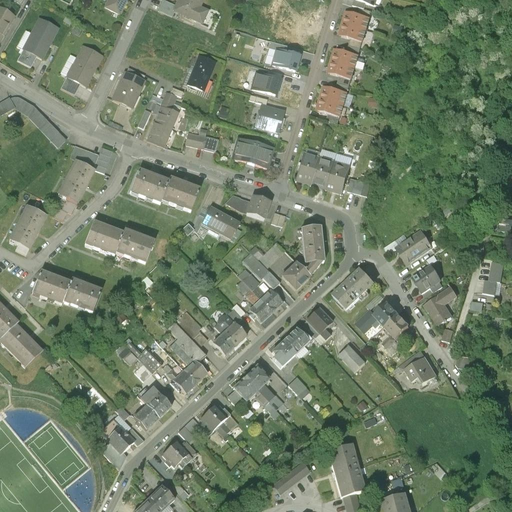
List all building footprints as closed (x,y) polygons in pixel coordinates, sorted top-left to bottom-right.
[(127,0),(109,0),(104,9),(119,17),(127,0)] [(202,0),(179,0),(175,8),(173,13),(174,13),(201,26),(207,14),(198,10),(202,0)] [(365,5),(354,1),(352,7),(364,11),(365,5)] [(175,8),(163,2),(158,14),(171,19),(174,13),(173,13),(175,8)] [(0,41),(14,19),(0,10),(0,41)] [(371,13),(359,10),(357,17),(369,20),(371,13)] [(357,17),(348,14),(347,19),(344,19),(342,25),(365,32),(369,20),(357,17)] [(38,20),(21,52),(35,59),(41,63),(58,31),(38,20)] [(365,32),(342,25),(340,32),(343,33),(341,38),(350,41),(362,44),(365,32)] [(362,44),(350,41),(348,47),(360,51),(362,44)] [(276,51),(285,54),(287,47),(269,42),(267,49),(276,51)] [(360,51),(348,47),(346,54),(358,57),(360,51)] [(83,50),(74,67),(72,66),(66,79),(79,86),(85,89),(85,88),(84,87),(90,76),(89,75),(91,71),(93,72),(101,58),(82,48),(82,49),(83,50)] [(285,54),(276,51),(272,66),(294,73),(299,58),(285,54)] [(346,54),(337,51),(335,57),(333,56),(331,63),(354,69),(361,72),(364,63),(363,61),(357,59),(358,57),(346,54)] [(35,59),(21,52),(15,63),(29,70),(35,59)] [(198,59),(187,87),(203,93),(203,92),(201,91),(205,82),(207,83),(214,65),(198,59)] [(354,69),(331,63),(329,69),(331,70),(330,75),(339,78),(350,81),(354,69)] [(268,72),(267,78),(279,81),(280,81),(282,75),(268,72)] [(267,78),(256,74),(252,90),(275,97),(279,81),(267,78)] [(143,84),(124,75),(112,101),(131,110),(143,84)] [(350,81),(339,78),(337,85),(348,88),(350,81)] [(79,86),(66,79),(60,90),(73,97),(79,86)] [(348,88),(337,85),(335,91),(346,95),(348,88)] [(335,91),(326,89),(324,94),(322,93),(320,100),(343,107),(346,95),(335,91)] [(183,95),(172,90),(169,96),(180,100),(183,95)] [(175,99),(166,95),(163,102),(172,106),(175,99)] [(150,103),(161,107),(163,102),(152,98),(150,103)] [(65,143),(33,109),(17,99),(11,99),(8,101),(13,109),(28,119),(57,150),(65,143)] [(7,100),(0,105),(0,117),(13,109),(8,101),(7,100)] [(343,107),(320,100),(318,107),(320,107),(319,113),(328,115),(339,119),(343,107)] [(172,106),(163,102),(160,109),(170,113),(172,108),(171,107),(172,106)] [(283,114),(261,108),(256,125),(257,129),(277,134),(283,114)] [(170,113),(160,109),(146,143),(163,150),(177,116),(170,113)] [(150,115),(144,113),(137,129),(143,132),(150,115)] [(339,119),(328,115),(326,122),(337,125),(339,119)] [(205,140),(187,135),(185,146),(202,151),(205,140)] [(218,142),(205,138),(205,140),(202,151),(214,154),(218,142)] [(272,151),(238,141),(232,160),(266,170),(272,151)] [(80,151),(74,149),(69,160),(75,163),(76,163),(80,151)] [(112,154),(101,150),(98,158),(92,172),(104,176),(112,154)] [(86,154),(80,151),(76,163),(81,166),(86,154)] [(86,154),(81,166),(86,169),(91,156),(86,154)] [(319,160),(303,155),(295,182),(296,183),(296,181),(302,182),(302,181),(306,182),(306,183),(311,184),(310,187),(319,160)] [(96,158),(91,156),(86,169),(92,172),(98,158),(96,157),(96,158)] [(334,164),(319,160),(310,187),(311,187),(312,185),(317,187),(317,186),(321,187),(326,189),(325,191),(326,192),(334,164)] [(76,163),(75,163),(57,196),(75,206),(93,172),(92,172),(86,169),(81,166),(76,163)] [(349,169),(334,164),(326,192),(327,190),(332,191),(332,190),(336,191),(336,192),(341,193),(340,196),(341,196),(349,169)] [(149,177),(138,173),(130,194),(160,206),(161,202),(168,185),(153,179),(154,178),(149,177)] [(358,182),(350,180),(347,193),(354,195),(358,182)] [(199,193),(184,187),(184,186),(180,185),(169,181),(168,185),(161,202),(190,214),(199,193)] [(364,184),(358,182),(354,195),(361,196),(364,184)] [(370,185),(364,184),(361,196),(367,198),(370,185)] [(250,205),(240,200),(232,197),(225,205),(240,214),(246,216),(250,205)] [(270,204),(252,198),(250,205),(246,216),(264,222),(270,204)] [(45,218),(27,208),(9,242),(27,251),(45,218)] [(239,226),(210,210),(205,220),(202,224),(202,225),(230,243),(239,226)] [(285,219),(274,215),(271,225),(282,229),(285,219)] [(205,220),(198,217),(192,231),(194,232),(202,225),(202,224),(205,220)] [(103,230),(92,225),(84,246),(114,258),(115,254),(122,237),(108,232),(108,231),(103,229),(103,230)] [(320,229),(301,230),(304,266),(303,266),(300,269),(309,279),(320,266),(319,265),(323,265),(320,229)] [(140,239),(135,237),(134,238),(123,233),(122,237),(115,254),(145,266),(153,245),(139,240),(140,239)] [(398,249),(397,250),(406,266),(429,252),(432,250),(427,242),(423,244),(420,238),(421,238),(419,236),(418,236),(418,237),(398,249)] [(445,242),(431,251),(435,256),(448,247),(445,242)] [(394,243),(384,249),(388,256),(397,250),(398,249),(394,243)] [(249,254),(250,256),(265,271),(285,253),(276,244),(262,256),(255,248),(249,254)] [(262,281),(271,290),(278,284),(265,271),(250,256),(242,264),(260,283),(262,281)] [(300,269),(296,265),(285,275),(284,275),(282,277),(283,277),(281,279),(288,286),(286,288),(288,290),(290,288),(295,293),(309,280),(300,269)] [(503,267),(493,266),(492,272),(489,272),(487,283),(496,284),(500,285),(503,267)] [(430,268),(412,280),(422,294),(440,283),(430,268)] [(282,305),(270,293),(264,299),(262,297),(263,297),(256,289),(258,286),(244,271),(237,278),(251,293),(260,303),(271,315),(282,305)] [(361,272),(332,297),(346,312),(353,305),(354,306),(369,292),(368,291),(374,286),(361,272)] [(50,279),(40,275),(31,296),(61,307),(62,304),(69,287),(55,281),(56,280),(51,278),(50,279)] [(487,283),(484,282),(482,295),(493,297),(496,284),(487,283)] [(87,288),(82,286),(81,287),(70,283),(69,287),(62,304),(92,316),(100,294),(86,289),(87,288)] [(451,290),(438,298),(423,307),(428,314),(429,313),(438,328),(444,324),(445,325),(447,324),(446,323),(451,320),(443,307),(456,299),(451,290)] [(260,303),(251,293),(246,298),(253,305),(256,303),(257,305),(260,303)] [(473,302),(471,310),(483,312),(484,304),(473,302)] [(271,315),(260,303),(257,305),(248,313),(251,315),(249,317),(253,322),(255,320),(260,326),(271,315)] [(386,304),(380,310),(378,307),(371,314),(369,312),(355,325),(364,334),(372,326),(374,328),(376,328),(380,324),(384,329),(397,317),(386,304)] [(2,310),(0,308),(0,340),(1,341),(14,329),(17,326),(6,315),(6,314),(2,310)] [(332,325),(319,311),(306,323),(319,337),(325,344),(331,338),(325,332),(332,325)] [(241,321),(233,312),(226,318),(235,327),(241,321)] [(409,329),(397,317),(384,329),(396,341),(399,338),(402,341),(405,337),(403,334),(409,329)] [(235,327),(226,318),(222,318),(217,323),(216,327),(213,329),(221,337),(233,351),(246,339),(235,327)] [(319,337),(306,323),(302,327),(315,341),(319,337)] [(205,358),(174,325),(167,331),(177,342),(169,349),(188,369),(194,364),(197,366),(205,358)] [(26,341),(14,329),(1,341),(0,342),(0,345),(25,371),(41,356),(30,345),(30,344),(27,340),(26,341)] [(303,339),(296,332),(283,345),(295,357),(310,343),(305,337),(303,339)] [(221,337),(211,346),(216,351),(213,353),(216,357),(219,354),(224,359),(233,351),(221,337)] [(283,345),(273,354),(276,359),(272,362),(281,371),(295,357),(283,345)] [(161,367),(146,351),(145,352),(139,346),(130,354),(143,368),(151,377),(161,367)] [(367,365),(349,348),(339,358),(356,375),(367,365)] [(412,358),(398,368),(402,373),(405,372),(417,365),(412,358)] [(417,365),(405,372),(407,371),(414,382),(412,383),(412,384),(419,379),(423,386),(436,378),(425,360),(417,365)] [(197,366),(194,364),(188,369),(184,374),(196,386),(206,376),(197,366)] [(261,365),(245,380),(257,393),(268,405),(276,398),(264,386),(273,378),(261,365)] [(151,377),(143,368),(134,376),(143,385),(151,377)] [(196,386),(184,374),(178,379),(171,373),(166,377),(175,387),(173,388),(177,392),(178,391),(184,397),(196,386)] [(257,393),(245,380),(233,391),(238,396),(235,398),(239,402),(241,399),(245,404),(253,397),(257,393)] [(306,389),(297,380),(288,388),(297,398),(306,389)] [(158,398),(153,392),(150,392),(147,395),(144,392),(137,398),(140,401),(139,402),(145,409),(158,422),(170,410),(165,405),(167,402),(161,395),(158,398)] [(268,405),(257,393),(253,397),(268,413),(272,409),(268,405)] [(158,422),(145,409),(132,421),(136,425),(134,427),(137,430),(139,428),(145,434),(158,422)] [(222,413),(220,411),(218,413),(214,409),(206,416),(226,437),(230,433),(222,425),(230,418),(223,411),(222,413)] [(128,419),(120,410),(115,415),(123,424),(128,419)] [(226,437),(206,416),(200,422),(204,427),(202,429),(201,430),(200,431),(208,439),(215,432),(223,440),(226,437)] [(201,430),(192,421),(184,429),(192,439),(200,431),(201,430)] [(127,439),(119,430),(118,430),(112,424),(99,435),(120,457),(132,445),(133,445),(127,439)] [(143,444),(131,432),(128,434),(130,436),(127,439),(133,445),(132,445),(136,449),(143,444)] [(185,447),(181,450),(176,445),(169,452),(185,468),(196,458),(185,447)] [(352,446),(328,453),(341,500),(342,499),(356,496),(365,493),(352,446)] [(185,468),(169,452),(162,459),(166,463),(164,465),(169,470),(171,468),(174,471),(177,468),(181,472),(185,468)] [(303,464),(273,487),(280,497),(310,474),(303,464)] [(395,491),(404,489),(402,478),(393,480),(395,491)] [(183,494),(176,486),(171,490),(178,498),(183,494)] [(161,490),(146,504),(154,511),(164,511),(174,503),(161,490)] [(360,511),(356,496),(342,499),(346,511),(360,511)] [(410,511),(406,496),(382,503),(384,511),(410,511)]
